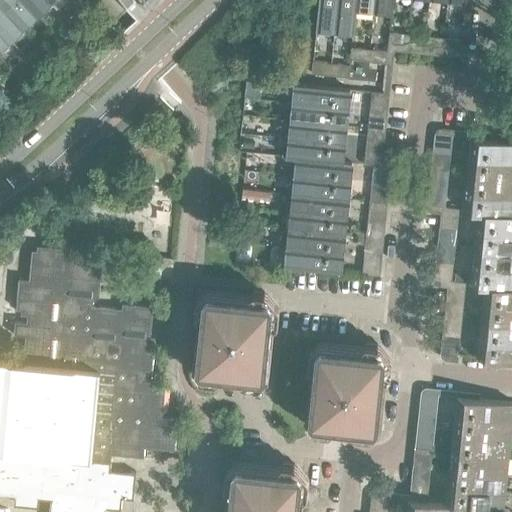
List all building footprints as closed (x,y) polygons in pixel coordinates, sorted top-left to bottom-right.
[(24,25),(0,0),(0,27),(10,38),(24,25)] [(38,12),(26,0),(0,0),(24,25),(38,12)] [(50,0),(26,0),(38,12),(50,0)] [(335,28),(337,0),(318,0),(316,26),(335,28)] [(337,0),(335,28),(353,30),(356,6),(356,0),(337,0)] [(374,0),(373,8),(392,10),(393,0),(374,0)] [(0,27),(0,47),(10,38),(0,27)] [(389,31),(388,43),(402,44),(403,32),(389,31)] [(424,46),(425,34),(411,33),(409,45),(424,46)] [(439,36),(425,34),(424,46),(438,48),(439,36)] [(461,50),(462,38),(447,37),(446,49),(461,50)] [(351,46),(349,58),(364,60),(365,48),(351,46)] [(386,62),(388,50),(373,49),(371,61),(386,62)] [(328,62),(313,60),(311,72),(326,74),(328,62)] [(349,76),(350,64),(335,62),(334,75),(349,76)] [(348,107),(350,88),(295,82),(293,101),(348,107)] [(383,92),(372,91),(370,106),(382,107),(383,92)] [(348,107),(293,101),(291,119),(346,125),(348,107)] [(380,129),(381,115),(369,113),(367,127),(380,129)] [(291,119),(290,137),(344,142),(346,125),(291,119)] [(378,143),(380,129),(367,127),(366,142),(378,143)] [(451,150),(453,135),(441,134),(439,149),(451,150)] [(485,156),(511,159),(511,140),(487,138),(474,136),(472,155),(485,156)] [(344,142),(290,137),(288,155),(352,162),(352,161),(342,160),(344,142)] [(241,139),(241,147),(254,148),(255,140),(241,139)] [(376,164),(377,150),(365,149),(364,163),(373,164),(376,164)] [(352,162),(288,155),(287,156),(297,157),(295,174),(350,180),(352,162)] [(511,159),(485,156),(472,155),(470,173),(484,174),(511,177),(511,159)] [(437,169),(449,171),(450,157),(438,156),(437,169)] [(385,165),(376,164),(373,164),(372,178),(384,180),(385,165)] [(449,171),(437,169),(435,185),(447,186),(449,171)] [(470,173),(468,191),(483,192),(511,195),(511,177),(484,174),(470,173)] [(295,174),(293,192),(348,198),(350,180),(295,174)] [(381,202),(383,187),(371,186),(369,200),(381,202)] [(242,196),(270,199),(271,191),(242,188),(242,196)] [(511,195),(483,192),(468,191),(466,209),(481,210),(495,212),(511,213),(511,195)] [(293,192),(291,210),(346,215),(348,198),(293,192)] [(447,193),(435,192),(433,207),(445,208),(447,193)] [(81,214),(83,202),(66,200),(65,212),(81,214)] [(380,216),(381,202),(369,200),(368,215),(380,216)] [(448,207),(448,208),(446,222),(458,223),(460,209),(448,207)] [(49,210),(41,209),(39,221),(47,222),(49,210)] [(481,210),(466,209),(481,211),(479,228),(493,230),(511,231),(511,213),(495,212),(481,210)] [(346,215),(291,210),(290,228),(344,233),(346,215)] [(378,237),(379,223),(367,222),(366,236),(378,237)] [(344,233),(290,228),(288,245),(342,251),(344,233)] [(479,228),(477,246),(491,248),(511,250),(511,231),(493,230),(479,228)] [(446,229),(444,243),(456,244),(458,230),(446,229)] [(376,252),(378,237),(366,236),(364,250),(376,252)] [(68,246),(48,244),(37,243),(37,248),(32,248),(29,278),(19,277),(16,308),(21,309),(20,314),(27,314),(27,321),(15,320),(14,333),(25,335),(23,361),(0,359),(0,494),(14,496),(50,499),(49,511),(105,511),(106,507),(121,508),(122,496),(133,497),(136,470),(110,468),(112,453),(144,456),(145,446),(175,449),(178,417),(163,416),(166,386),(151,385),(155,335),(150,334),(153,305),(122,302),(121,307),(93,304),(94,295),(99,296),(102,265),(97,264),(97,259),(67,256),(68,246)] [(456,244),(444,243),(443,258),(454,259),(456,244)] [(342,251),(288,245),(286,264),(340,270),(342,251)] [(477,246),(475,264),(489,266),(511,268),(511,250),(491,248),(477,246)] [(172,277),(174,257),(157,255),(155,276),(172,277)] [(374,274),(375,259),(363,258),(362,273),(374,274)] [(511,268),(489,266),(475,264),(473,283),(487,285),(502,286),(511,286),(511,268)] [(454,266),(442,265),(440,280),(452,281),(454,266)] [(455,280),(454,281),(453,295),(465,297),(466,281),(455,280)] [(511,286),(502,286),(487,285),(486,302),(499,303),(511,304),(511,286)] [(269,297),(263,297),(208,291),(203,295),(195,365),(200,371),(261,377),(266,373),(273,303),(269,297)] [(511,304),(499,303),(486,302),(484,320),(497,321),(511,322),(511,304)] [(452,303),(451,316),(463,318),(464,304),(452,303)] [(463,318),(451,316),(449,331),(461,332),(463,318)] [(484,320),(482,338),(495,339),(511,340),(511,322),(497,321),(484,320)] [(460,340),(448,338),(447,354),(459,355),(460,340)] [(511,340),(495,339),(482,338),(480,356),(493,358),(511,359),(511,340)] [(382,349),(376,349),(321,343),(316,347),(308,418),(313,423),(374,429),(379,425),(386,354),(382,349)] [(437,408),(439,393),(427,391),(425,407),(437,408)] [(471,415),(511,419),(511,400),(472,397),(460,395),(458,414),(471,415)] [(425,414),(423,428),(435,430),(436,415),(425,414)] [(511,419),(471,415),(458,414),(456,432),(469,433),(510,438),(511,422),(511,419)] [(435,430),(423,428),(421,442),(433,443),(435,430)] [(456,432),(454,450),(468,451),(509,456),(510,438),(469,433),(456,432)] [(419,464),(431,465),(433,451),(421,450),(419,464)] [(454,450),(452,468),(467,469),(507,473),(509,456),(468,451),(454,450)] [(298,511),(302,474),(299,470),(298,470),(237,463),(232,467),(227,511),(298,511)] [(431,465),(419,464),(417,478),(429,480),(431,465)] [(467,469),(452,468),(450,486),(465,487),(505,491),(507,473),(467,469)] [(417,485),(415,499),(427,501),(429,487),(417,485)] [(503,510),(505,491),(465,487),(450,486),(449,503),(448,504),(465,506),(503,510)] [(383,511),(387,511),(389,497),(377,496),(375,511),(383,511)] [(427,501),(415,499),(410,499),(409,511),(464,511),(465,506),(448,505),(448,504),(449,503),(427,501)]
